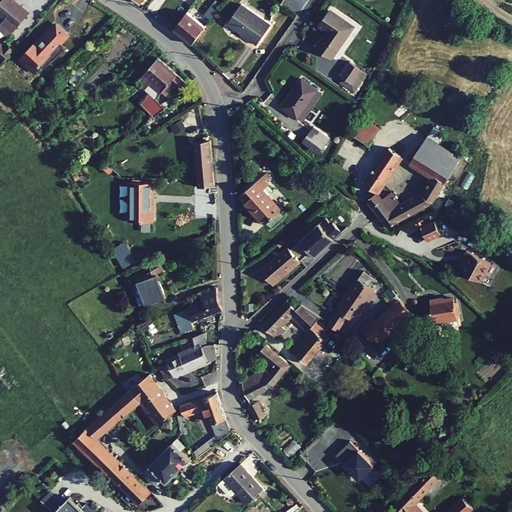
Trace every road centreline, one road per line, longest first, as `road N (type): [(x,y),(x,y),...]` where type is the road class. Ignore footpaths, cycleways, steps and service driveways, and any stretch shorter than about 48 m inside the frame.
road 1 (residential): [(217,109),(229,332)]
road 2 (residential): [(229,332),(235,413),(322,511)]
road 3 (residential): [(229,332),(249,323),(360,221)]
road 4 (residential): [(111,0),(193,62),(217,109)]
road 5 (residential): [(217,109),(247,94),(311,0)]
